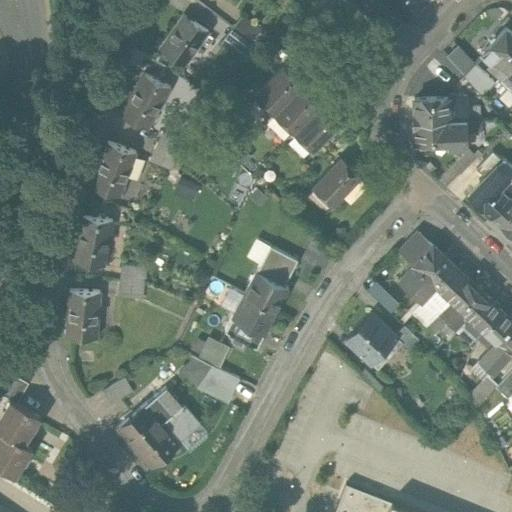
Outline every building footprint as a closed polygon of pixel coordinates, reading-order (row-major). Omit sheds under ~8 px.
[(339,16),(322,0),(321,0),(314,8),(331,24),(339,16)] [(347,7),(340,0),(322,0),(339,16),(347,7)] [(390,0),(403,13),(415,1),(417,4),(421,0),(390,0)] [(331,24),(314,8),(306,17),(323,33),(331,24)] [(183,12),(160,44),(185,61),(208,29),(183,12)] [(242,13),(232,25),(250,40),(260,28),(242,13)] [(250,40),(232,25),(222,38),(240,53),(250,40)] [(315,42),(298,26),(290,35),(307,51),(315,42)] [(511,64),(511,34),(505,28),(481,54),(491,62),(498,55),(501,58),(497,62),(507,71),(511,64)] [(307,51),(290,35),(282,44),(299,60),(307,51)] [(282,60),(253,90),(273,110),(302,80),(282,60)] [(144,68),(121,111),(147,125),(171,83),(144,68)] [(302,80),(273,110),(293,129),(322,99),(302,80)] [(447,97),(414,96),(414,119),(465,119),(465,107),(447,107),(447,97)] [(322,99),(293,129),(313,148),(342,118),(322,99)] [(480,107),(465,107),(465,119),(480,119),(480,107)] [(465,119),(414,119),(414,141),(447,141),(447,147),(465,147),(465,132),(465,119)] [(480,119),(465,119),(465,132),(480,132),(480,119)] [(161,131),(150,158),(173,166),(183,140),(161,131)] [(135,148),(108,137),(91,182),(119,192),(135,148)] [(467,151),(452,166),(459,173),(475,159),(467,151)] [(361,173),(340,154),(312,184),(332,203),(342,193),(350,201),(366,184),(358,176),(361,173)] [(500,161),(470,194),(492,214),(509,196),(494,183),(508,168),(500,161)] [(511,192),(509,196),(492,214),(511,233),(511,192)] [(112,216),(82,210),(73,258),(104,263),(112,216)] [(418,228),(397,249),(412,264),(433,243),(418,228)] [(412,264),(400,277),(422,299),(437,283),(456,264),(433,243),(412,264)] [(298,259),(269,244),(244,291),(277,309),(289,287),(284,284),(298,259)] [(145,266),(122,262),(120,278),(142,281),(145,266)] [(465,277),(455,267),(457,265),(456,264),(437,283),(453,299),(460,305),(478,286),(467,275),(465,277)] [(142,281),(120,278),(118,294),(140,298),(142,281)] [(478,286),(460,305),(467,312),(483,327),(501,308),(478,286)] [(99,289),(68,287),(65,334),(95,336),(99,289)] [(277,309),(244,291),(225,328),(257,346),(277,309)] [(448,301),(439,311),(448,318),(460,305),(453,299),(449,302),(448,301)] [(460,305),(448,318),(456,327),(465,318),(464,316),(467,312),(460,305)] [(483,327),(476,335),(488,346),(478,357),(492,370),(510,351),(508,348),(511,343),(511,318),(501,308),(483,327)] [(370,310),(345,336),(370,361),(382,348),(388,353),(401,340),(394,333),(370,310)] [(404,323),(394,333),(401,340),(408,347),(418,337),(404,323)] [(239,377),(212,363),(195,385),(227,401),(239,377)] [(511,366),(495,384),(506,395),(511,390),(511,388),(511,366)] [(5,369),(0,377),(0,392),(8,397),(14,400),(25,380),(5,369)] [(8,397),(0,410),(0,466),(15,476),(31,448),(22,443),(39,415),(14,400),(8,397)] [(145,401),(118,424),(134,443),(161,420),(145,401)] [(161,420),(134,443),(151,463),(195,427),(178,407),(161,420)] [(422,511),(344,481),(333,509),(340,511),(422,511)]
